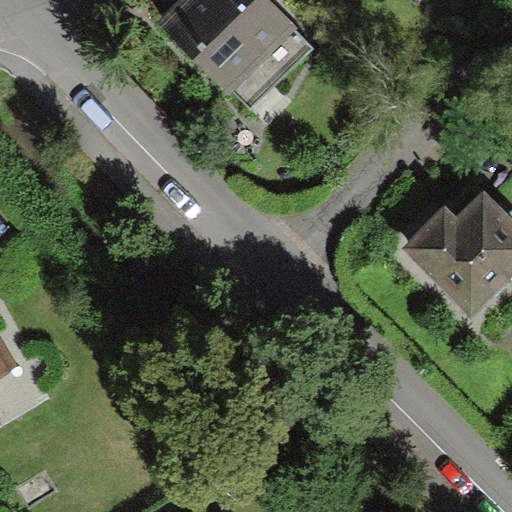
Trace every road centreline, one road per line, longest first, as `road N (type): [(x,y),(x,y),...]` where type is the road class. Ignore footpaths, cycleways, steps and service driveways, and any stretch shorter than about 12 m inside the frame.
road 1 (residential): [(7,0),(269,278)]
road 2 (residential): [(269,278),(511,39)]
road 3 (residential): [(269,278),(507,511)]
